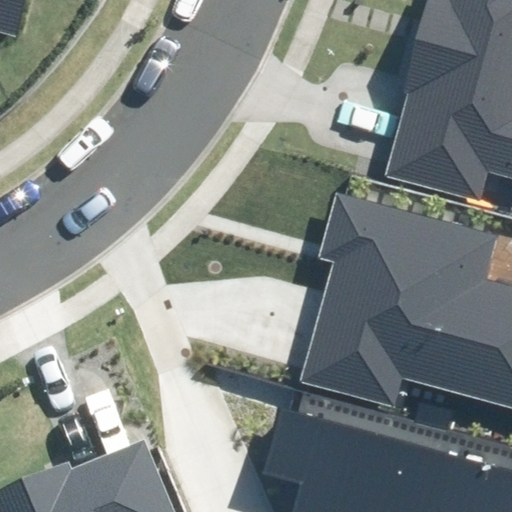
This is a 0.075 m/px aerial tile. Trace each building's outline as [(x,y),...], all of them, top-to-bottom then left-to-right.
[(0,0),(0,31),(17,36),(26,0),(0,0)] [(511,0),(432,0),(384,173),(483,200),(492,169),(511,174),(511,0)] [(404,380),(511,407),(511,285),(489,279),(501,234),(337,191),(319,258),(332,262),(302,380),(398,404),(404,380)] [(511,511),(511,467),(279,403),(262,467),(305,479),(296,511),(511,511)] [(172,511),(137,431),(0,490),(0,511),(172,511)]
